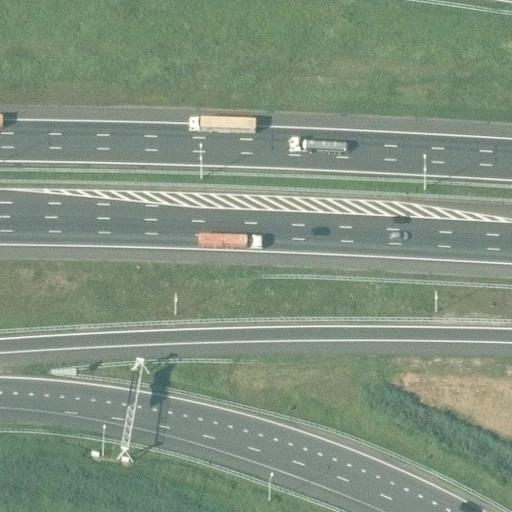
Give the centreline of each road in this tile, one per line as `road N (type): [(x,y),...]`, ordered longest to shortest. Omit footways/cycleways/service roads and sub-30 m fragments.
road 1 (motorway): [(0,348),(372,332),(511,339)]
road 2 (motorway): [(0,225),(511,244)]
road 3 (motorway): [(511,161),(0,142)]
road 4 (motorway): [(0,395),(155,410),(231,428),(352,467),(446,511)]
